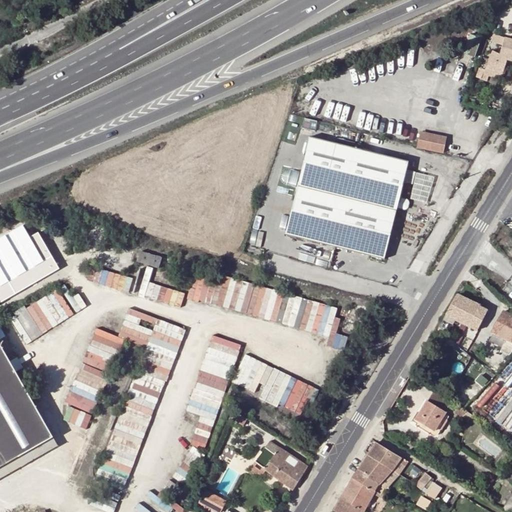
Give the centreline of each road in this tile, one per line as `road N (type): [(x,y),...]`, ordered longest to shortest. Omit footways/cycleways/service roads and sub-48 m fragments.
road 1 (motorway): [(0,177),(425,0)]
road 2 (secondary): [(302,511),(493,198)]
road 3 (motorway): [(0,155),(321,0)]
road 4 (motorway): [(215,0),(0,108)]
road 5 (motorway): [(187,0),(0,104)]
